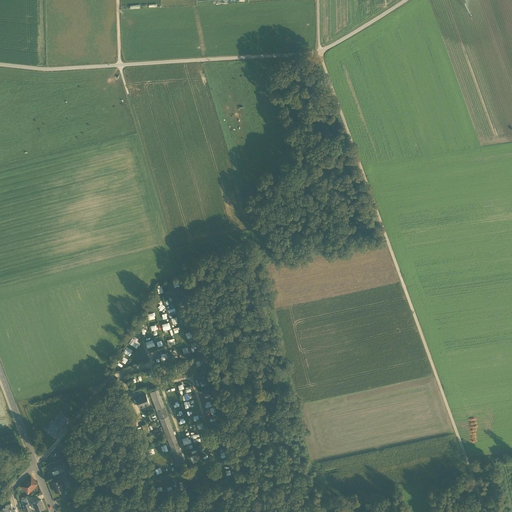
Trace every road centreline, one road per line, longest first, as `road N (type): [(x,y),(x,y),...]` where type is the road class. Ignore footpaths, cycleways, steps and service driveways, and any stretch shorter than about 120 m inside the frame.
road 1 (unclassified): [(484,511),(319,51)]
road 2 (unclassified): [(319,51),(45,69),(0,64)]
road 3 (track): [(129,97),(180,276)]
road 4 (residential): [(155,364),(112,378),(35,464)]
